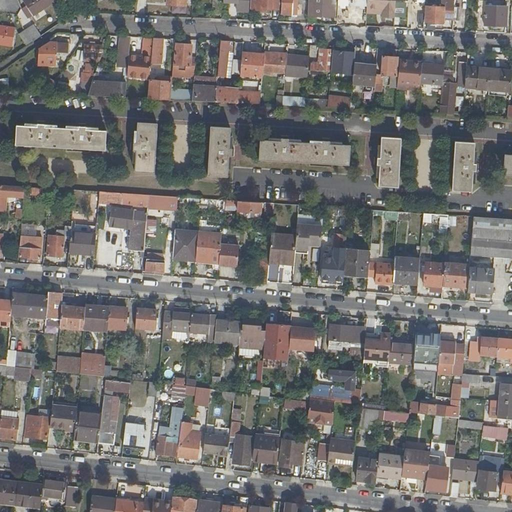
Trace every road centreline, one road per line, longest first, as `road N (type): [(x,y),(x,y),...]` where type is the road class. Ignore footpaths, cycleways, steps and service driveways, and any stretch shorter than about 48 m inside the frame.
road 1 (residential): [(0,275),(511,317)]
road 2 (residential): [(475,511),(0,455)]
road 3 (residential): [(81,22),(511,43)]
